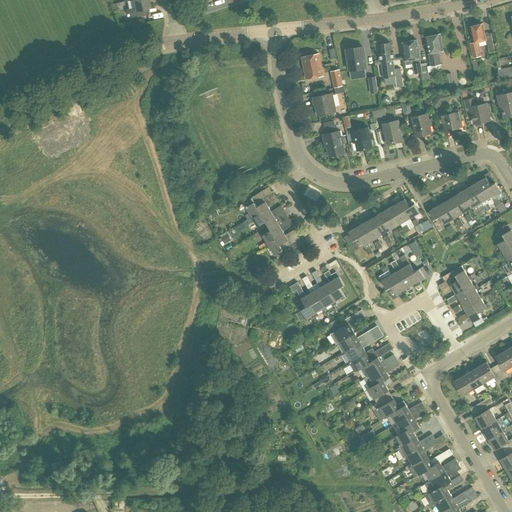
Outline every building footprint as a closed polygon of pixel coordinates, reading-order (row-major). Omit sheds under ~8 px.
[(150,0),(134,4),(135,7),(126,9),(127,14),(136,12),(137,17),(148,15),(147,8),(151,7),(150,0)] [(511,16),(511,17),(511,18),(511,56),(511,57),(511,71),(500,74),(501,79),(511,76),(511,16)] [(485,34),(483,24),(470,27),(473,42),(469,43),(473,58),(482,56),(479,42),(486,40),(489,53),(495,51),(491,33),(485,34)] [(442,65),(439,51),(443,51),(440,34),(425,37),(428,54),(430,67),(442,65)] [(409,41),(407,40),(404,40),(403,42),(402,43),(406,65),(412,64),(414,74),(420,73),(422,80),(430,79),(427,64),(421,65),(420,58),(417,40),(409,41)] [(391,53),(390,44),(380,45),(381,54),(379,54),(380,60),(375,61),(376,65),(381,64),(381,62),(383,78),(394,77),(396,87),(403,86),(401,68),(395,69),(394,60),(393,52),(391,53)] [(349,71),(366,68),(363,48),(346,50),(349,71)] [(307,80),(323,76),(319,54),(302,57),(307,80)] [(334,88),(343,86),(340,69),(330,71),(334,88)] [(448,91),(454,90),(451,73),(448,74),(445,74),(446,80),(448,91)] [(371,94),(372,94),(378,93),(376,76),(368,77),(371,94)] [(434,108),(439,107),(443,102),(447,101),(450,96),(446,93),(438,95),(433,103),(434,108)] [(511,115),(511,93),(498,97),(500,105),(502,104),(505,117),(511,115)] [(336,112),(332,94),(313,98),(315,106),(316,106),(318,116),(336,112)] [(476,107),(474,98),(464,99),(467,117),(473,116),(475,124),(490,121),(487,105),(476,107)] [(459,113),(458,110),(447,112),(448,113),(441,115),(441,117),(442,117),(445,131),(463,127),(460,113),(459,113)] [(417,137),(432,134),(427,115),(412,118),(417,137)] [(388,144),(403,141),(398,121),(384,125),(388,144)] [(369,127),(350,131),(350,133),(352,138),(352,141),(351,142),(353,152),(358,151),(373,147),(371,138),(374,138),(373,133),(370,133),(369,128),(369,127)] [(341,138),(340,132),(324,135),(327,148),(328,148),(330,157),(344,153),(342,143),(345,143),(344,137),(341,138)] [(491,185),(486,177),(485,174),(480,177),(482,180),(477,182),(477,183),(482,191),(487,188),(491,197),(501,191),(496,182),(491,185)] [(477,183),(477,182),(476,180),(475,180),(471,183),(473,185),(468,188),(473,197),(477,194),(482,202),(491,197),(487,188),(482,191),(477,183)] [(468,188),(466,186),(462,188),(463,191),(458,194),(463,202),(468,199),(473,208),(482,202),(477,194),(473,197),(468,188)] [(272,212),(272,211),(269,207),(279,201),(273,191),(269,194),(266,189),(244,202),(250,213),(246,216),(248,219),(244,221),(245,222),(261,212),(263,217),(272,212)] [(458,194),(457,191),(452,194),(454,196),(449,199),(454,208),(459,205),(464,213),(472,208),(473,208),(468,199),(463,202),(458,194)] [(410,207),(406,199),(404,196),(401,198),(402,201),(396,204),(401,212),(405,210),(410,218),(420,212),(415,204),(410,207)] [(449,199),(448,197),(443,199),(445,202),(440,205),(445,213),(449,210),(454,219),(464,213),(459,205),(454,208),(449,199)] [(496,206),(501,203),(497,197),(493,200),(496,206)] [(396,204),(395,202),(391,204),(393,206),(387,210),(391,218),(396,215),(401,223),(410,218),(405,210),(401,212),(396,204)] [(440,205),(438,203),(434,205),(435,207),(430,210),(435,219),(440,216),(445,224),(454,219),(449,210),(445,213),(440,205)] [(269,226),(278,221),(275,216),(284,210),(282,205),(272,211),(272,212),(263,217),(261,212),(245,222),(247,225),(252,222),(254,220),(258,227),(266,222),(269,226)] [(387,210),(385,207),(382,209),(384,212),(378,215),(377,215),(382,223),(387,221),(392,229),(401,223),(396,215),(391,218),(387,210)] [(482,214),(479,208),(474,211),(478,217),(482,214)] [(377,215),(378,215),(376,213),(373,215),(375,217),(368,221),(373,229),(377,226),(382,234),(392,229),(387,221),(382,223),(377,215)] [(468,222),(473,220),(470,214),(465,217),(468,222)] [(368,221),(367,218),(364,220),(365,223),(359,226),(364,234),(368,232),(373,240),(382,234),(377,226),(373,229),(368,221)] [(267,241),(259,247),(260,250),(266,246),(267,247),(269,245),(278,240),(274,235),(283,230),(293,224),(290,219),(280,225),(278,221),(269,226),(271,230),(263,234),(264,236),(267,241)] [(415,227),(420,224),(416,219),(411,222),(415,227)] [(459,228),(464,225),(460,219),(456,222),(459,228)] [(431,227),(427,220),(421,224),(425,229),(425,230),(431,227)] [(368,243),(373,240),(368,232),(364,234),(359,226),(358,224),(354,226),(356,228),(349,232),(354,240),(359,238),(363,246),(365,249),(369,255),(373,252),(370,246),(368,243)] [(405,233),(410,230),(407,224),(402,227),(405,233)] [(509,244),(511,242),(511,230),(508,224),(498,230),(501,236),(503,235),(506,239),(498,244),(495,245),(497,248),(500,247),(503,253),(501,254),(501,255),(503,253),(503,254),(511,249),(509,244)] [(450,233),(455,231),(451,225),(446,228),(450,233)] [(269,245),(270,246),(275,254),(281,250),(284,255),(296,249),(292,242),(301,237),(296,229),(286,234),(283,230),(274,235),(278,240),(269,245)] [(396,238),(401,235),(398,230),(393,232),(396,238)] [(387,244),(392,241),(389,235),(384,238),(387,244)] [(378,249),(383,246),(379,241),(375,243),(378,249)] [(511,242),(509,244),(511,249),(503,254),(503,253),(501,255),(503,258),(505,257),(509,262),(506,264),(507,264),(509,263),(511,261),(511,242)] [(403,263),(405,267),(401,270),(406,278),(410,275),(415,283),(415,284),(416,286),(421,283),(420,281),(425,278),(420,269),(415,271),(411,264),(405,255),(401,257),(400,257),(400,258),(403,262),(403,263)] [(396,261),(395,261),(391,263),(394,269),(399,266),(396,261)] [(385,274),(390,271),(386,266),(382,269),(385,274)] [(335,291),(331,283),(325,286),(316,270),(312,273),(321,288),(326,296),(322,299),(327,307),(331,304),(332,306),(337,304),(336,302),(336,301),(331,293),(335,291)] [(328,279),(332,276),(329,270),(324,273),(328,279)] [(410,275),(406,278),(401,270),(392,275),(397,283),(401,281),(406,289),(407,291),(412,288),(410,286),(415,284),(415,283),(410,275)] [(449,279),(439,285),(444,295),(450,291),(453,289),(456,294),(456,295),(465,290),(462,285),(471,280),(473,278),(476,276),(474,273),(471,275),(469,276),(465,270),(456,276),(459,281),(453,285),(449,279)] [(307,275),(302,278),(306,284),(309,290),(314,287),(310,281),(307,275)] [(401,292),(406,289),(401,281),(397,283),(392,275),(382,281),(387,290),(392,287),(396,295),(397,295),(398,297),(403,294),(401,292)] [(331,293),(336,301),(340,299),(342,301),(346,298),(345,296),(341,288),(345,285),(340,277),(331,283),(335,291),(331,293)] [(467,294),(476,289),(478,288),(476,284),(474,286),(471,280),(462,285),(465,290),(456,295),(456,294),(447,299),(450,304),(459,299),(462,304),(470,299),(467,294)] [(317,302),(312,294),(307,297),(298,282),(290,286),(293,292),(297,290),(305,302),(298,306),(301,312),(303,310),(308,318),(312,315),(314,317),(318,315),(317,313),(317,312),(313,304),(317,302)] [(322,299),(326,296),(321,288),(312,294),(317,302),(313,304),(317,312),(322,310),(323,312),(328,309),(326,307),(327,307),(322,299)] [(479,295),(476,289),(467,294),(470,299),(462,304),(467,313),(475,308),(472,303),(481,298),(484,297),(482,294),(479,295)] [(485,304),(481,298),(472,303),(475,308),(467,313),(464,315),(464,314),(458,318),(461,322),(469,317),(472,322),(481,317),(479,313),(487,308),(489,306),(487,303),(485,304)] [(456,313),(461,310),(458,305),(453,308),(456,313)] [(355,334),(352,329),(358,325),(353,316),(342,322),(344,327),(330,335),(336,344),(338,343),(338,344),(355,334)] [(346,353),(374,336),(371,330),(357,338),(355,334),(338,344),(339,346),(341,345),(346,353)] [(349,363),(366,352),(363,348),(377,340),(374,336),(346,353),(351,361),(349,362),(349,363)] [(357,371),(361,369),(378,358),(385,354),(381,348),(375,352),(373,348),(366,352),(349,363),(354,372),(356,370),(357,371)] [(505,371),(511,366),(511,358),(507,350),(497,356),(500,363),(495,366),(503,379),(508,376),(505,371)] [(364,379),(397,360),(394,354),(380,362),(378,358),(361,369),(366,377),(364,379)] [(364,379),(370,389),(389,378),(386,373),(400,364),(397,360),(367,378),(366,377),(364,379)] [(503,379),(495,366),(491,368),(487,362),(476,369),(484,383),(495,377),(498,382),(503,379)] [(474,389),(484,383),(476,369),(465,375),(474,389)] [(463,396),(474,389),(465,375),(454,382),(463,396)] [(370,389),(369,390),(374,399),(375,399),(377,403),(377,404),(391,395),(388,391),(385,385),(391,381),(389,378),(370,389)] [(377,403),(371,406),(380,421),(385,418),(392,414),(406,405),(404,401),(397,405),(394,400),(391,395),(377,404),(377,403)] [(486,406),(493,402),(490,397),(481,402),(481,403),(483,401),(486,406)] [(473,414),(486,406),(483,401),(481,403),(481,402),(470,408),(473,414)] [(396,425),(398,424),(425,407),(422,402),(409,409),(406,405),(392,414),(396,421),(394,422),(396,425)] [(403,433),(418,425),(415,420),(428,412),(425,407),(398,424),(399,426),(403,433)] [(483,428),(497,420),(490,409),(476,417),(483,428)] [(489,439),(503,431),(497,420),(483,428),(489,439)] [(396,450),(417,438),(413,432),(420,428),(418,425),(403,433),(397,437),(401,444),(396,446),(397,448),(396,449),(396,450)] [(373,429),(368,431),(372,437),(377,435),(373,429)] [(505,451),(511,446),(511,438),(509,440),(503,431),(489,439),(495,450),(502,446),(505,451)] [(408,456),(436,439),(432,434),(419,442),(417,438),(396,450),(397,452),(399,451),(403,458),(407,455),(408,456)] [(407,469),(428,457),(425,452),(439,444),(436,439),(408,456),(412,463),(405,467),(407,469)] [(21,446),(23,451),(31,447),(29,442),(21,446)] [(508,470),(511,467),(511,446),(505,451),(507,456),(501,459),(508,470)] [(426,471),(440,463),(438,458),(431,462),(428,457),(407,469),(408,471),(410,469),(415,478),(419,475),(426,471)] [(440,463),(426,471),(431,480),(459,464),(456,458),(442,466),(440,463)] [(429,491),(424,494),(425,497),(451,481),(449,476),(462,468),(459,464),(431,480),(424,483),(429,491)] [(451,481),(425,497),(429,504),(427,505),(430,509),(437,504),(436,503),(451,494),(448,490),(464,480),(461,475),(451,481)] [(451,494),(436,503),(437,504),(441,511),(442,511),(469,496),(475,492),(472,487),(453,498),(451,494)] [(461,511),(459,508),(472,501),(469,496),(442,511),(461,511)]
